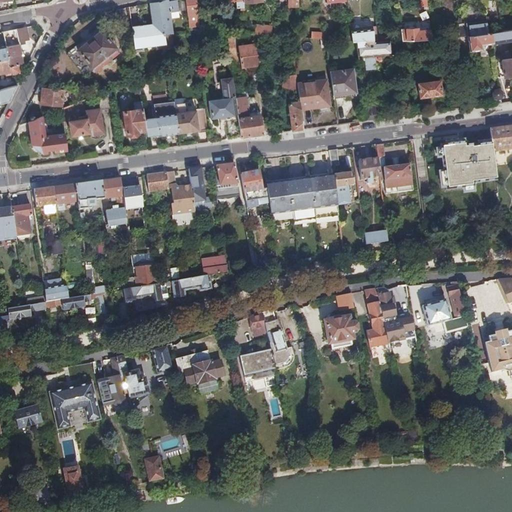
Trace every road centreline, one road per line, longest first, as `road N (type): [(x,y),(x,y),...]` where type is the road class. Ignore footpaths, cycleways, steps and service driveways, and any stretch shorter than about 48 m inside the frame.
road 1 (residential): [(0,370),(41,370),(149,345),(324,291),(511,273)]
road 2 (residential): [(511,115),(0,183)]
road 3 (residential): [(62,11),(0,141)]
